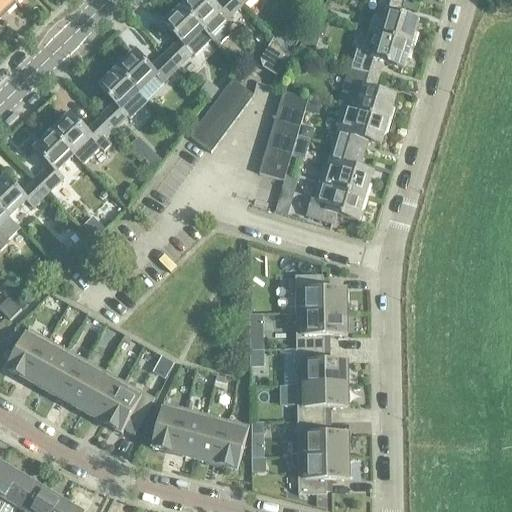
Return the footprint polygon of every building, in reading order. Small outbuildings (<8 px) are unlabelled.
[(0,0),(0,14),(13,2),(10,0),(0,0)] [(223,0),(214,9),(206,0),(191,0),(182,10),(204,33),(215,45),(231,27),(227,23),(242,8),(234,0),(223,0)] [(234,0),(242,8),(251,0),(234,0)] [(388,0),(381,0),(371,34),(410,46),(417,22),(397,16),(401,3),(388,0)] [(204,33),(182,10),(164,27),(179,43),(164,57),(177,71),(192,57),(186,51),(204,33)] [(346,17),(327,11),(324,21),(343,27),(346,17)] [(279,32),(272,40),(289,56),(295,46),(279,32)] [(358,49),(352,70),(378,77),(382,64),(403,70),(410,46),(371,34),(369,33),(364,50),(358,49)] [(275,78),(289,56),(272,40),(259,62),(261,70),(275,78)] [(311,40),(306,53),(319,57),(323,44),(311,40)] [(223,54),(231,63),(236,59),(236,56),(230,48),(223,54)] [(134,55),(117,72),(139,96),(156,79),(162,85),(177,71),(164,57),(149,71),(134,55)] [(378,77),(352,70),(351,69),(346,87),(343,86),(336,107),(345,110),(387,122),(395,97),(374,91),(378,77)] [(147,105),(117,72),(99,89),(114,105),(100,119),(113,133),(128,119),(130,122),(147,105)] [(233,82),(224,93),(245,109),(254,98),(233,82)] [(224,93),(216,105),(237,120),(245,109),(224,93)] [(308,101),(283,94),(279,108),(304,115),(308,101)] [(216,105),(207,116),(228,131),(237,120),(216,105)] [(304,115),(279,108),(275,122),(300,129),(304,115)] [(387,122),(345,110),(340,127),(343,128),(337,149),(355,154),(359,140),(380,146),(387,122)] [(207,116),(199,127),(220,143),(228,131),(207,116)] [(85,133),(70,117),(52,134),(75,158),(75,157),(83,166),(101,150),(104,153),(111,146),(105,140),(113,133),(100,119),(85,133)] [(300,129),(275,122),(271,135),(296,142),(300,129)] [(199,127),(190,139),(211,154),(220,143),(199,127)] [(75,158),(52,134),(35,152),(49,167),(35,181),(48,195),(62,182),(56,176),(75,158)] [(296,142),(271,135),(267,148),(292,156),(296,142)] [(292,156),(267,148),(263,162),(288,169),(292,156)] [(337,149),(337,148),(331,168),(328,167),(322,186),(364,198),(371,174),(351,168),(355,154),(337,149)] [(288,169),(263,162),(259,176),(284,183),(288,169)] [(48,195),(35,181),(21,195),(6,179),(0,184),(0,209),(10,220),(26,204),(32,210),(48,195)] [(364,198),(322,186),(317,202),(312,201),(308,216),(334,224),(336,216),(357,222),(364,198)] [(0,229),(10,220),(0,209),(0,252),(8,245),(0,236),(0,229)] [(323,278),(295,278),(296,315),(346,315),(346,292),(323,292),(323,278)] [(9,300),(0,308),(0,312),(9,322),(20,312),(9,300)] [(346,315),(296,315),(296,352),(324,351),(324,338),(347,338),(346,315)] [(262,317),(249,318),(250,352),(250,354),(260,354),(264,354),(262,317)] [(106,328),(101,338),(108,343),(114,332),(106,328)] [(49,342),(29,331),(6,371),(26,382),(49,342)] [(67,352),(49,342),(26,382),(45,393),(67,352)] [(324,351),(296,352),(297,387),(347,387),(347,364),(324,364),(324,351)] [(86,363),(67,352),(45,393),(64,403),(86,363)] [(250,354),(249,354),(249,367),(261,366),(260,354),(250,354)] [(173,366),(165,361),(159,371),(168,375),(173,366)] [(105,374),(86,363),(64,403),(83,414),(105,374)] [(124,384),(105,374),(83,414),(102,424),(124,384)] [(228,380),(217,377),(214,389),(225,392),(228,380)] [(155,401),(124,384),(102,424),(122,435),(128,424),(139,430),(155,401)] [(347,387),(297,387),(297,424),(325,423),(325,410),(348,410),(347,387)] [(186,411),(164,405),(152,450),(174,455),(186,411)] [(207,417),(186,411),(174,455),(195,461),(207,417)] [(227,422),(207,417),(195,461),(215,467),(227,422)] [(249,428),(227,422),(215,467),(237,473),(249,428)] [(263,423),(251,424),(252,436),(264,435),(263,423)] [(325,423),(297,424),(298,460),(348,459),(348,436),(325,436),(325,423)] [(348,459),(298,460),(298,497),(326,497),(326,482),(349,482),(348,459)] [(266,461),(251,461),(251,476),(266,476),(266,461)] [(0,511),(1,511),(22,479),(1,466),(0,467),(0,511)] [(22,479),(1,511),(11,511),(13,508),(19,511),(29,511),(42,492),(22,479)] [(57,511),(63,504),(42,492),(29,511),(57,511)]
